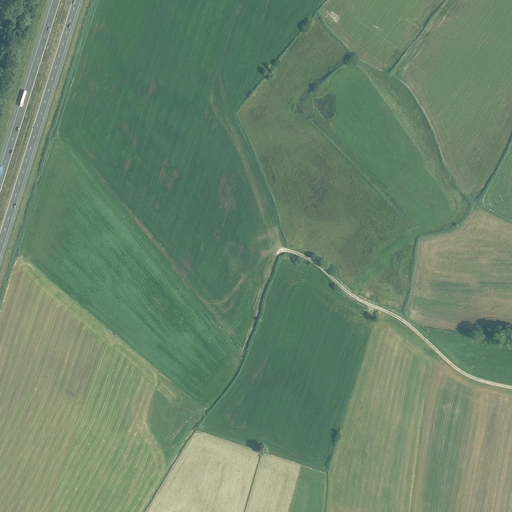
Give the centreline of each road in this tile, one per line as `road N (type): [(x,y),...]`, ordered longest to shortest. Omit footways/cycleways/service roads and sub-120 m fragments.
road 1 (track): [(241,356),(278,252),(286,250),(398,317),(458,369),(511,387)]
road 2 (motorway): [(0,248),(77,0)]
road 3 (motorway): [(55,0),(0,178)]
